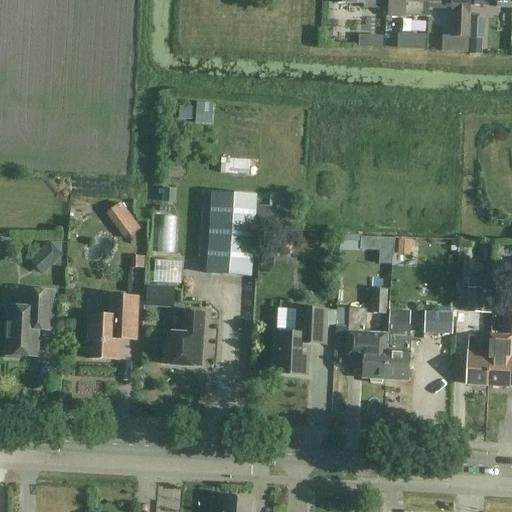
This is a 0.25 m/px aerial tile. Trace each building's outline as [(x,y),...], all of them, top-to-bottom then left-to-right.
[(333,0),(334,4),(363,5),(363,9),(386,10),(386,0),(333,0)] [(428,8),(428,0),(390,0),(390,17),(404,17),(404,16),(429,17),(429,8),(428,8)] [(445,3),(453,4),(452,14),(453,14),(452,38),(468,38),(469,0),(428,0),(428,8),(429,8),(445,9),(445,3)] [(497,8),(511,9),(511,0),(474,0),(474,7),(488,7),(488,3),(497,4),(497,8)] [(480,41),(469,41),(468,54),(479,54),(480,41)] [(251,278),(255,221),(291,224),(293,194),(277,193),(276,208),(256,206),(256,198),(212,195),(207,275),(251,278)] [(139,230),(129,218),(117,227),(127,239),(139,230)] [(280,230),(278,260),(294,261),(295,231),(280,230)] [(46,272),(65,255),(53,242),(34,258),(46,272)] [(492,291),(484,290),(484,280),(468,279),(467,289),(466,289),(465,314),(483,315),(483,314),(491,314),(492,291)] [(386,315),(387,291),(372,290),(371,314),(386,315)] [(8,309),(6,360),(19,361),(19,357),(36,358),(37,332),(51,332),(53,294),(27,293),(26,310),(8,309)] [(149,294),(149,311),(174,311),(174,294),(149,294)] [(117,361),(118,340),(135,341),(137,299),(110,298),(109,318),(89,317),(87,359),(117,361)] [(511,336),(511,303),(508,303),(508,310),(501,309),(500,336),(511,336)] [(325,346),(327,311),(299,310),(297,335),(276,334),(274,374),(307,376),(309,345),(325,346)] [(385,381),(387,352),(385,352),(386,336),(379,336),(365,335),(366,311),(349,310),(347,350),(346,358),(364,359),(362,379),(370,380),(371,384),(381,384),(383,380),(385,381)] [(200,368),(204,313),(185,312),(184,335),(166,334),(164,365),(200,368)] [(453,315),(424,313),(424,334),(452,335),(453,315)] [(490,352),(489,352),(487,387),(509,388),(511,338),(491,337),(490,352)] [(390,352),(387,352),(385,381),(408,382),(411,340),(390,338),(390,352)] [(487,387),(489,352),(480,352),(481,340),(468,339),(468,351),(467,351),(465,385),(487,387)] [(223,499),(222,511),(250,511),(252,501),(238,500),(238,499),(228,498),(228,499),(223,499)]
